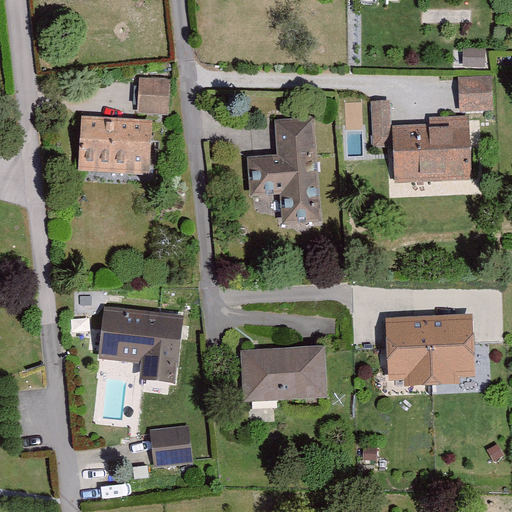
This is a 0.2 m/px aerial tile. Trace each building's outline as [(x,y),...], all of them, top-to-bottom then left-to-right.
[(493,75),(459,76),(460,110),(494,109),(493,75)] [(137,76),(139,112),(170,111),(175,76),(137,76)] [(386,138),(395,180),(470,178),(470,118),(394,122),(391,101),(373,102),(374,138),(386,138)] [(81,114),(77,166),(149,169),(148,121),(81,114)] [(248,157),(249,193),(280,192),(284,222),(321,214),(316,116),(277,114),(276,153),(248,157)] [(103,305),(99,360),(135,364),(139,377),(174,378),(184,315),(103,305)] [(384,319),(385,378),(399,379),(399,386),(450,382),(450,376),(473,376),(472,316),(384,319)] [(242,352),(244,401),(328,397),(323,348),(242,352)] [(151,426),(153,461),(191,455),(186,425),(151,426)]
